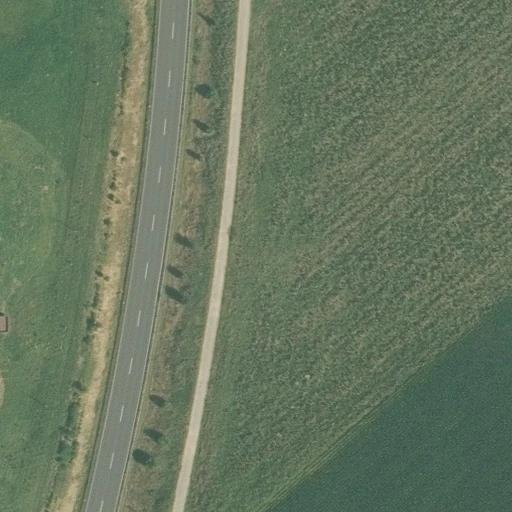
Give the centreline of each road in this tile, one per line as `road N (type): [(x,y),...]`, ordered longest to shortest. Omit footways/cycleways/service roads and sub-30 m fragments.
road 1 (primary): [(100,511),(149,241),(173,0)]
road 2 (track): [(175,511),(233,201),(241,0)]
